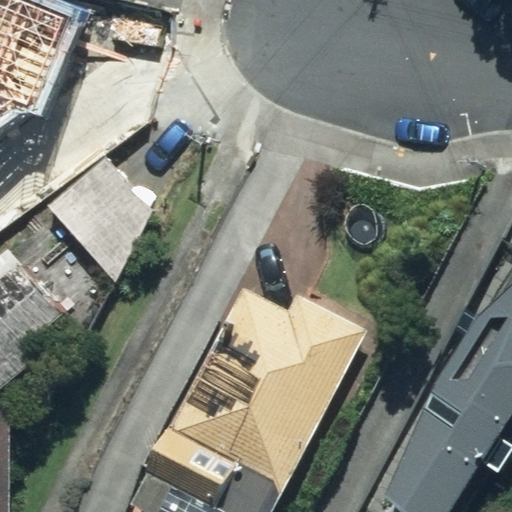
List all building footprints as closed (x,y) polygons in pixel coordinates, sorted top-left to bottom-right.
[(35,0),(0,0),(0,104),(11,96),(29,104),(70,15),(35,0)] [(56,208),(122,284),(160,213),(112,159),(56,208)] [(0,511),(14,511),(20,389),(59,355),(45,342),(73,316),(26,265),(3,285),(0,282),(0,511)] [(260,511),(278,511),(370,335),(259,278),(164,462),(260,511)] [(464,511),(511,437),(511,288),(393,490),(414,511),(464,511)]
